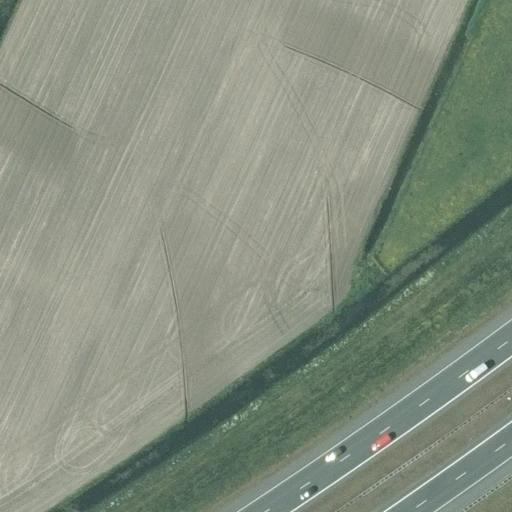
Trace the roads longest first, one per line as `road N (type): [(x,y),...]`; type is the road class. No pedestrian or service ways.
road 1 (motorway): [(511,337),(265,511)]
road 2 (motorway): [(409,511),(511,438)]
